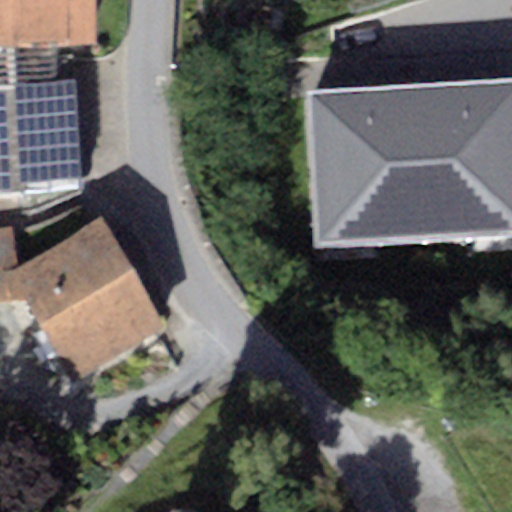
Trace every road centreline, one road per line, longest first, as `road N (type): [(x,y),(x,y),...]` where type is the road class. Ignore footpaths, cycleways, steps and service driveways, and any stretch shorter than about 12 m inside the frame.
road 1 (residential): [(151,0),(148,141),(168,236),(207,292),(317,411),(379,511)]
road 2 (residential): [(496,0),(360,41)]
